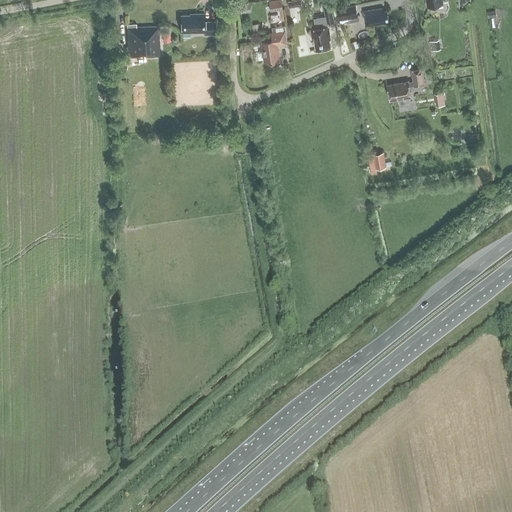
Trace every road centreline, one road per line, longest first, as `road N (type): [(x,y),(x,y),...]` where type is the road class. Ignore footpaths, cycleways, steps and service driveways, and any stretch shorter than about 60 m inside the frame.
road 1 (trunk): [(511,241),(186,511)]
road 2 (trunk): [(215,511),(511,267)]
road 3 (residential): [(230,0),(233,80),(251,99),(395,38),(409,23),(406,0)]
